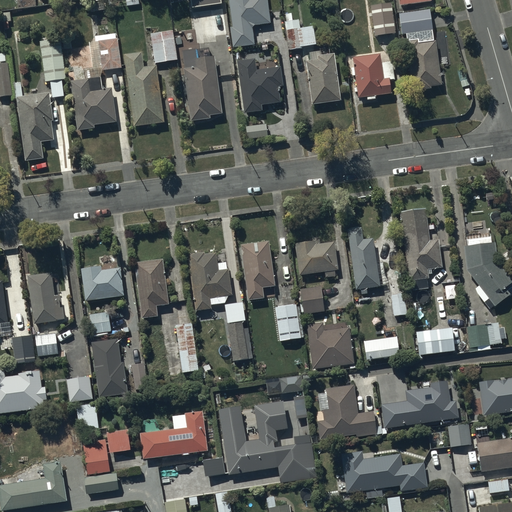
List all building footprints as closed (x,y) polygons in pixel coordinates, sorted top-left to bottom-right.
[(227,0),(231,31),(230,31),(232,52),(254,49),(252,29),(270,27),(266,0),(227,0)] [(391,4),(370,7),(374,37),(394,34),(391,4)] [(212,19),(199,21),(202,41),(227,37),(223,9),(210,10),(212,19)] [(429,14),(398,17),(401,38),(432,34),(429,14)] [(286,24),(284,24),(288,53),(315,50),(313,31),(300,32),(299,22),(292,23),(291,16),(285,17),(286,24)] [(173,34),(150,37),(154,67),(177,64),(173,34)] [(87,83),(71,85),(77,134),(95,132),(94,128),(116,126),(112,92),(102,94),(101,81),(103,73),(122,71),(118,42),(116,42),(115,37),(95,40),(96,45),(89,46),(92,72),(85,73),(87,83)] [(61,42),(40,45),(45,85),(50,85),(52,101),(65,100),(63,84),(66,83),(61,42)] [(412,95),(431,93),(430,91),(441,90),(435,45),(420,47),(419,44),(405,46),(412,95)] [(309,65),(306,66),(311,109),(340,105),(334,58),(320,60),(320,55),(308,57),(309,65)] [(142,57),(124,59),(134,131),(163,127),(155,71),(144,72),(142,57)] [(379,58),(352,61),(353,72),(350,72),(351,80),(355,80),(356,92),(353,92),(354,97),(356,97),(357,102),(366,101),(367,105),(376,104),(375,99),(391,98),(389,84),(394,83),(392,66),(380,67),(379,58)] [(213,60),(194,63),(183,64),(184,73),(191,126),(210,123),(209,120),(221,118),(213,60)] [(255,63),(237,65),(244,117),(262,115),(261,109),(279,107),(278,92),(282,91),(280,71),(256,74),(255,63)] [(7,64),(0,65),(0,97),(12,96),(7,64)] [(49,97),(17,101),(25,164),(43,162),(41,145),(53,144),(51,125),(53,125),(49,97)] [(266,127),(245,129),(247,142),(267,140),(266,127)] [(426,206),(400,210),(410,279),(412,279),(414,288),(428,286),(427,277),(429,277),(429,272),(432,272),(431,267),(443,266),(439,237),(431,238),(426,206)] [(362,225),(348,227),(355,288),(382,285),(381,278),(386,278),(384,259),(377,260),(374,235),(364,236),(362,225)] [(313,238),(295,240),(299,273),(339,268),(335,239),(321,241),(320,235),(313,236),(313,238)] [(270,239),(241,242),(248,297),(265,295),(264,285),(275,284),(270,239)] [(511,276),(499,259),(496,240),(465,244),(468,269),(479,284),(475,287),(490,307),(511,290),(511,284),(511,282),(511,281),(511,276)] [(211,307),(211,303),(227,301),(226,294),(232,294),(229,266),(219,267),(217,251),(206,252),(205,250),(188,252),(195,309),(211,307)] [(164,257),(135,260),(141,316),(158,314),(157,303),(169,302),(164,257)] [(102,263),(81,265),(85,299),(126,294),(122,264),(103,267),(102,263)] [(53,270),(28,273),(34,322),(64,318),(61,293),(55,293),(53,270)] [(0,322),(8,322),(3,278),(0,278),(0,322)] [(322,284),(301,287),(304,312),(325,309),(322,284)] [(405,291),(391,292),(393,314),(408,312),(405,291)] [(253,353),(249,326),(246,326),(245,319),(246,319),(243,300),(225,302),(233,359),(254,357),(253,353)] [(296,303),(276,305),(279,340),(300,338),(296,303)] [(109,310),(90,313),(92,331),(112,328),(109,310)] [(271,314),(263,315),(266,334),(273,334),(271,314)] [(180,352),(182,370),(199,368),(193,320),(176,322),(180,352)] [(324,320),(307,322),(313,367),(354,361),(350,325),(325,328),(324,320)] [(500,341),(498,321),(459,326),(462,348),(469,347),(469,350),(490,348),(489,342),(500,341)] [(420,352),(453,348),(456,348),(453,325),(417,329),(420,352)] [(33,331),(12,334),(15,361),(36,359),(33,331)] [(56,331),(36,334),(39,354),(58,352),(56,331)] [(398,335),(364,339),(367,357),(400,353),(398,335)] [(118,336),(92,339),(100,394),(128,390),(124,359),(122,360),(118,336)] [(145,361),(132,363),(135,387),(148,385),(145,361)] [(5,365),(0,365),(0,411),(46,404),(45,397),(48,397),(46,383),(44,383),(41,362),(31,363),(32,367),(19,368),(19,371),(6,373),(5,365)] [(253,369),(235,372),(236,382),(254,380),(253,369)] [(90,374),(66,377),(69,399),(93,396),(90,374)] [(280,379),(267,381),(269,393),(282,392),(282,391),(302,388),(301,374),(280,377),(280,379)] [(484,412),(511,408),(511,376),(492,379),(492,378),(479,380),(484,412)] [(408,399),(382,402),(385,426),(459,416),(457,398),(451,399),(448,379),(431,381),(431,385),(406,388),(408,399)] [(355,383),(326,387),(327,391),(319,392),(321,409),(323,409),(324,418),(318,419),(320,438),(356,433),(356,436),(377,433),(374,409),(359,411),(355,383)] [(219,407),(230,472),(279,464),(282,481),(318,475),(312,438),(275,444),(275,440),(278,439),(277,428),(288,426),(284,398),(254,403),(260,437),(247,439),(241,404),(219,407)] [(84,435),(100,433),(97,402),(77,404),(79,420),(82,420),(84,435)] [(141,432),(144,456),(208,448),(203,410),(186,412),(187,425),(141,432)] [(448,425),(451,445),(472,442),(469,422),(448,425)] [(129,427),(106,430),(109,451),(132,448),(129,427)] [(511,436),(478,442),(483,470),(511,465),(511,436)] [(106,439),(83,442),(87,472),(110,469),(106,439)] [(402,489),(428,485),(425,460),(402,463),(401,453),(365,458),(363,450),(342,453),(347,490),(401,482),(402,489)] [(0,473),(0,500),(1,504),(66,494),(60,455),(43,458),(45,467),(0,473)] [(119,488),(117,472),(84,476),(86,492),(119,488)] [(490,493),(509,491),(508,480),(489,482),(490,493)] [(216,492),(219,511),(232,511),(228,490),(216,492)] [(402,511),(400,494),(387,496),(389,511),(402,511)] [(187,511),(185,498),(165,501),(166,511),(187,511)] [(480,511),(511,511),(511,500),(479,505),(480,511)] [(269,506),(270,511),(291,511),(290,503),(269,506)]
